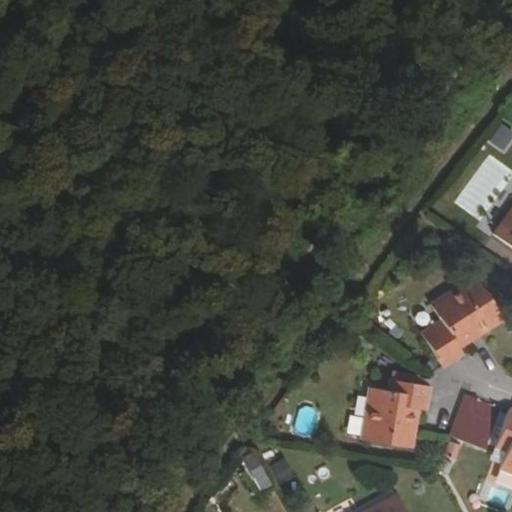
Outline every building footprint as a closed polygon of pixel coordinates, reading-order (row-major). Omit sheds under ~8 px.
[(490,238),(498,243),(511,223),(511,206),(511,207),(490,238)] [(511,223),(498,243),(511,253),(511,223)] [(486,334),(502,324),(475,281),(431,309),(439,325),(421,337),(442,372),(462,359),(458,352),(471,343),(470,337),(483,328),(486,334)] [(470,337),(471,343),(486,334),(483,328),(470,337)] [(415,435),(416,433),(410,432),(414,412),(420,414),(425,415),(430,390),(390,383),(388,395),(370,392),(362,443),(411,452),(415,435)] [(410,432),(416,433),(420,414),(414,412),(410,432)] [(511,414),(509,414),(496,452),(504,456),(499,472),(511,476),(511,414)] [(258,461),(247,468),(249,473),(257,487),(268,481),(258,461)] [(403,511),(396,498),(370,511),(403,511)]
